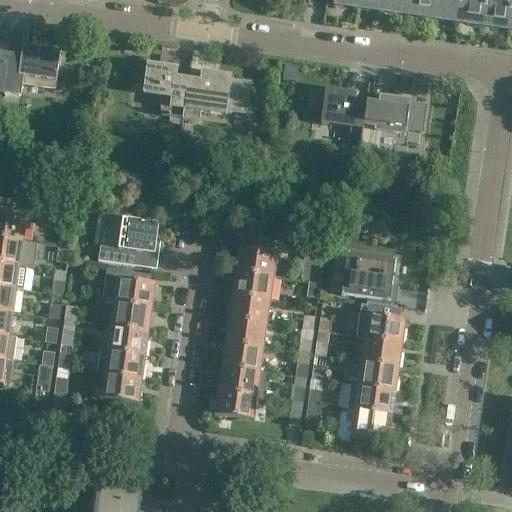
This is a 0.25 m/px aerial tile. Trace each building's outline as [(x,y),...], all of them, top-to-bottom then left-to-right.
[(359,10),(360,0),(333,0),(333,6),(359,10)] [(384,13),(385,0),(360,0),(359,10),(384,13)] [(409,17),(411,0),(385,0),(384,13),(409,17)] [(433,21),(436,0),(411,0),(409,17),(433,21)] [(458,24),(461,0),(436,0),(433,21),(458,24)] [(483,28),(486,0),(461,0),(458,24),(483,28)] [(507,31),(511,0),(486,0),(483,28),(507,31)] [(10,56),(9,61),(5,96),(3,110),(11,111),(11,105),(19,106),(20,98),(22,98),(24,85),(55,89),(61,53),(23,47),(21,58),(10,56)] [(0,95),(5,96),(9,61),(10,56),(0,54),(0,95)] [(182,127),(183,121),(188,87),(189,80),(177,78),(178,69),(147,65),(144,85),(143,98),(159,100),(162,118),(173,119),(172,125),(182,127)] [(283,65),(281,82),(296,84),(298,67),(283,65)] [(189,80),(188,87),(183,121),(204,124),(206,107),(226,109),(226,113),(246,116),(246,111),(248,112),(250,100),(248,99),(250,84),(231,81),(232,77),(201,73),(200,82),(189,80)] [(361,146),(367,105),(355,104),(356,95),(325,90),(321,121),(322,121),(321,125),(347,129),(345,144),(361,146)] [(378,107),(367,105),(361,146),(377,149),(379,134),(405,138),(406,132),(421,130),(419,107),(410,106),(410,102),(380,98),(378,107)] [(0,240),(21,243),(25,220),(26,220),(27,219),(0,215),(0,240)] [(159,226),(155,225),(112,219),(100,217),(100,218),(98,218),(94,247),(100,248),(98,263),(134,268),(136,254),(148,256),(149,256),(151,255),(153,255),(154,253),(155,252),(155,251),(155,250),(159,226)] [(62,225),(58,248),(69,250),(73,226),(62,225)] [(277,255),(275,255),(277,243),(241,238),(239,249),(238,249),(238,250),(240,251),(237,274),(272,279),(275,256),(277,256),(277,255)] [(0,264),(18,267),(21,243),(0,240),(0,264)] [(67,265),(69,250),(58,248),(56,263),(67,265)] [(395,262),(387,261),(372,258),(347,255),(344,281),(342,298),(358,300),(358,305),(366,306),(367,304),(394,308),(397,287),(391,287),(395,262)] [(303,283),(309,284),(320,285),(323,262),(306,259),(305,268),(303,283)] [(26,268),(18,267),(0,264),(0,289),(15,291),(23,292),(26,268)] [(79,301),(79,300),(82,276),(81,276),(82,266),(72,265),(68,299),(79,301)] [(51,296),(62,298),(66,274),(55,273),(51,296)] [(269,302),(272,279),(237,274),(233,297),(269,302)] [(118,282),(115,305),(153,310),(156,287),(158,287),(158,286),(117,280),(117,282),(118,282)] [(309,284),(307,299),(318,300),(320,285),(309,284)] [(0,313),(11,315),(15,291),(0,289),(0,313)] [(265,326),(269,302),(233,297),(230,321),(265,326)] [(393,320),(394,308),(367,304),(366,306),(365,317),(369,317),(365,341),(401,346),(404,323),(406,323),(407,322),(393,320)] [(149,334),(153,310),(115,305),(112,328),(149,334)] [(50,306),(48,320),(59,322),(61,307),(50,306)] [(75,325),(76,324),(77,310),(66,308),(65,322),(75,325)] [(0,339),(8,340),(11,315),(0,313),(0,339)] [(305,318),(303,332),(313,333),(315,319),(305,318)] [(321,320),(318,334),(329,336),(331,321),(321,320)] [(262,350),(265,326),(230,321),(226,345),(262,350)] [(146,358),(149,334),(112,328),(108,352),(146,358)] [(45,344),(56,345),(58,331),(47,330),(45,344)] [(312,343),(313,333),(303,332),(301,342),(312,343)] [(64,333),(62,346),(72,347),(74,334),(64,333)] [(397,370),(401,346),(365,341),(362,365),(397,370)] [(301,342),(299,356),(310,357),(312,343),(301,342)] [(317,344),(315,358),(326,360),(328,345),(317,344)] [(259,374),(262,350),(226,345),(223,369),(259,374)] [(69,371),(72,347),(62,346),(58,369),(69,371)] [(146,358),(108,352),(101,351),(97,375),(105,376),(143,382),(146,358)] [(44,354),(41,367),(52,369),(54,355),(44,354)] [(306,381),(310,357),(299,356),(296,380),(306,381)] [(13,363),(5,362),(0,361),(0,386),(9,388),(13,363)] [(394,394),(397,370),(362,365),(358,388),(394,394)] [(52,369),(41,367),(40,367),(34,407),(47,409),(52,369)] [(314,367),(312,381),(323,383),(325,369),(314,367)] [(65,396),(69,371),(58,369),(54,394),(65,396)] [(255,398),(259,374),(223,369),(220,393),(255,398)] [(139,405),(143,382),(105,376),(102,400),(100,399),(100,401),(141,406),(139,405)] [(303,405),(306,381),(296,380),(292,403),(303,405)] [(319,407),(323,383),(312,381),(308,405),(319,407)] [(390,418),(394,394),(358,388),(351,388),(348,411),(390,418)] [(252,421),(255,398),(220,393),(216,416),(214,416),(214,417),(254,423),(254,421),(252,421)] [(302,414),(303,405),(292,403),(291,413),(302,414)] [(316,432),(319,407),(308,405),(305,430),(316,432)] [(387,440),(390,418),(348,411),(346,421),(354,422),(352,435),(349,435),(348,444),(365,446),(366,438),(389,442),(389,440),(387,440)] [(300,429),(302,414),(291,413),(290,413),(288,427),(300,429)] [(298,440),(300,429),(288,427),(287,438),(298,440)] [(139,511),(144,481),(145,482),(145,480),(101,474),(95,511),(139,511)]
